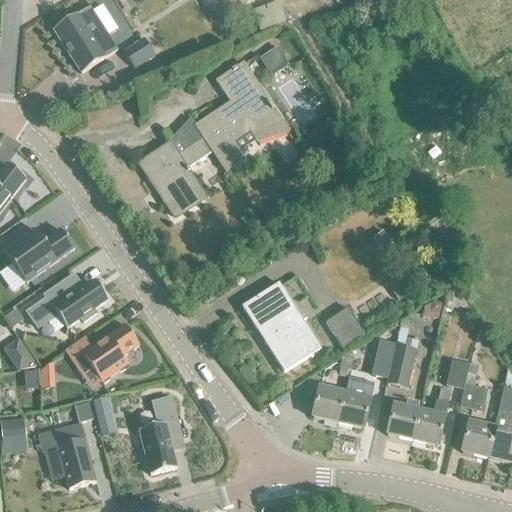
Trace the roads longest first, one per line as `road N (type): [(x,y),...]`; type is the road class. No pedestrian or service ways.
road 1 (residential): [(266,460),(59,170),(35,141),(0,120)]
road 2 (residential): [(266,460),(311,480),(458,504)]
